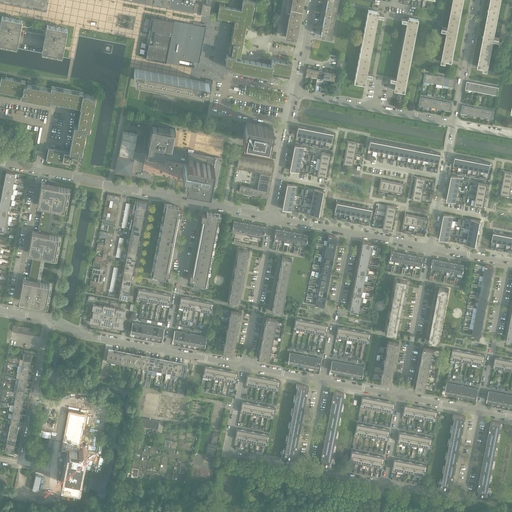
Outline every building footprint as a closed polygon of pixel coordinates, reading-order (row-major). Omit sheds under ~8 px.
[(47,0),(0,0),(0,1),(45,10),(47,0)] [(193,11),(195,0),(170,0),(169,7),(193,11)] [(203,0),(195,0),(193,11),(201,13),(203,0)] [(211,0),(203,0),(201,13),(206,14),(206,13),(209,14),(211,0)] [(241,46),(245,25),(250,26),(255,2),(246,0),(244,0),(242,11),(240,11),(240,10),(219,6),(217,17),(235,20),(234,25),(229,52),(230,52),(229,54),(227,54),(225,61),(226,61),(225,65),(230,66),(229,68),(271,76),(272,71),(290,75),(292,64),(273,61),(273,63),(255,60),(255,62),(234,58),(235,56),(240,57),(242,46),(241,46)] [(303,0),(292,0),(291,8),(301,10),(302,4),(303,5),(304,3),(304,2),(303,2),(303,0)] [(452,61),(464,0),(454,0),(449,28),(441,27),(440,29),(439,30),(449,31),(443,59),(442,59),(441,62),(446,63),(447,60),(452,61)] [(490,0),(478,66),(484,67),(483,70),(488,71),(488,68),(487,68),(492,40),(502,42),(502,41),(501,38),(493,37),(500,0),(490,0)] [(327,5),(324,20),(334,22),(337,7),(327,5)] [(301,10),(291,8),(288,22),(299,24),(300,19),(301,19),(301,16),(300,16),(301,10)] [(368,10),(367,16),(354,83),(363,84),(365,76),(372,77),(372,74),(366,73),(376,17),(383,18),(384,15),(377,14),(377,12),(368,10)] [(19,40),(22,20),(2,16),(0,25),(0,43),(17,47),(19,40)] [(198,68),(206,27),(152,16),(144,58),(198,68)] [(402,18),(402,19),(401,22),(408,23),(397,79),(390,78),(390,81),(397,82),(395,90),(404,92),(418,19),(409,18),(409,20),(402,18)] [(324,20),(321,36),(331,38),(334,22),(324,20)] [(299,24),(288,22),(285,37),(296,39),(297,33),(298,33),(298,30),(297,30),(299,24)] [(64,49),(68,29),(47,25),(43,45),(42,52),(62,56),(64,49)] [(213,81),(205,79),(205,82),(135,69),(134,73),(136,74),(135,80),(203,93),(203,92),(204,92),(205,89),(211,91),(213,81)] [(431,75),(425,74),(423,82),(430,83),(431,75)] [(25,81),(1,76),(0,83),(0,89),(23,94),(22,96),(49,101),(49,99),(81,105),(82,101),(83,95),(83,92),(51,86),(51,89),(27,84),(27,86),(25,85),(25,81)] [(451,78),(444,77),(443,85),(449,87),(451,78)] [(467,82),(465,90),(472,91),(473,83),(467,82)] [(499,88),(492,87),(491,95),(497,96),(499,88)] [(48,149),(48,151),(46,159),(70,164),(71,159),(77,160),(78,154),(81,155),(81,152),(82,153),(86,129),(89,129),(95,97),(83,95),(82,101),(83,101),(79,127),(76,126),(71,150),(73,151),(72,153),(48,149)] [(427,99),(420,97),(419,105),(425,107),(427,99)] [(475,108),(469,107),(467,115),(473,116),(475,108)] [(481,109),(475,108),(473,116),(480,117),(481,109)] [(494,112),(488,110),(486,118),(493,120),(494,112)] [(273,127),(246,121),(242,141),(269,146),(271,134),(273,127)] [(215,157),(193,153),(194,150),(188,149),(188,152),(171,149),(175,129),(158,125),(157,127),(152,126),(146,153),(164,156),(163,159),(185,163),(184,163),(183,169),(185,170),(184,175),(187,176),(186,182),(200,184),(208,186),(209,186),(215,157)] [(130,174),(138,135),(123,132),(118,156),(116,171),(130,174)] [(257,189),(251,187),(240,185),(239,192),(260,196),(261,197),(261,196),(268,198),(274,165),(272,165),(273,160),(239,154),(237,167),(243,168),(243,167),(261,171),(257,189)] [(222,158),(215,157),(209,186),(212,187),(216,187),(222,158)] [(64,211),(66,197),(68,189),(44,184),(43,189),(40,189),(38,200),(40,201),(39,206),(43,207),(51,208),(55,209),(64,211)] [(119,202),(121,197),(107,194),(106,200),(113,201),(112,208),(117,209),(117,206),(119,207),(119,203),(118,203),(118,202),(119,202)] [(174,248),(176,237),(175,237),(179,215),(181,215),(182,210),(178,209),(179,206),(164,204),(151,274),(165,277),(166,274),(170,275),(171,270),(170,270),(168,269),(173,247),(174,248)] [(112,208),(105,206),(104,212),(111,213),(109,220),(115,221),(116,215),(117,215),(118,209),(117,209),(112,208)] [(46,234),(51,208),(43,207),(42,211),(41,211),(41,212),(42,212),(41,217),(40,216),(40,217),(41,217),(40,222),(39,222),(39,227),(38,227),(38,228),(38,232),(46,234)] [(207,285),(221,214),(207,212),(206,215),(202,214),(201,219),(202,219),(203,219),(199,241),(198,241),(196,252),(197,252),(193,274),(191,274),(190,279),(194,280),(193,283),(207,285)] [(405,214),(403,223),(409,225),(411,215),(405,214)] [(116,221),(115,221),(109,220),(102,219),(101,224),(108,226),(107,232),(112,233),(113,229),(114,227),(115,227),(116,221)] [(231,232),(263,238),(263,236),(264,236),(266,227),(233,221),(231,232)] [(107,232),(100,231),(99,237),(106,238),(105,245),(110,246),(110,243),(112,244),(112,240),(111,240),(111,239),(112,239),(114,234),(112,233),(107,232)] [(45,306),(48,290),(50,284),(40,282),(37,282),(42,256),(45,257),(55,258),(59,236),(49,235),(46,234),(38,232),(34,232),(33,237),(31,237),(29,248),(31,248),(30,254),(33,254),(32,259),(32,260),(31,264),(31,265),(30,270),(29,275),(29,276),(28,280),(25,280),(24,285),(22,284),(20,296),(22,296),(21,301),(45,306)] [(111,246),(110,246),(105,245),(98,243),(96,249),(104,250),(102,257),(108,258),(108,256),(109,256),(110,253),(109,252),(109,251),(110,252),(111,246)] [(246,265),(247,259),(249,251),(239,249),(236,263),(246,265)] [(109,258),(108,258),(102,257),(95,255),(94,261),(101,263),(100,269),(105,270),(106,268),(107,268),(107,265),(106,265),(106,264),(108,264),(109,258)] [(292,259),(291,259),(282,257),(279,271),(289,273),(292,259)] [(244,278),(245,273),(246,265),(236,263),(233,276),(244,278)] [(100,269),(93,268),(92,273),(99,275),(98,281),(103,282),(104,276),(105,276),(106,270),(105,270),(100,269)] [(287,286),(288,283),(289,273),(279,271),(277,284),(287,286)] [(241,292),(242,286),(244,278),(233,276),(231,290),(241,292)] [(403,295),(404,289),(406,281),(396,279),(393,293),(403,295)] [(98,281),(90,280),(89,286),(96,287),(95,294),(100,295),(102,288),(103,288),(104,283),(103,282),(98,281)] [(284,300),(286,290),(287,286),(277,284),(274,298),(284,300)] [(449,289),(439,287),(437,301),(447,303),(449,289)] [(238,305),(239,300),(241,292),(231,290),(228,303),(238,305)] [(401,308),(402,300),(403,295),(393,293),(391,306),(401,308)] [(282,313),(282,310),(284,300),(274,298),(272,311),(282,313)] [(444,316),(446,306),(447,303),(437,301),(434,314),(444,316)] [(103,305),(103,307),(102,307),(102,306),(93,304),(92,310),(93,310),(93,312),(92,311),(92,312),(93,312),(92,315),(92,316),(92,317),(91,317),(89,322),(99,324),(99,323),(100,324),(99,326),(112,328),(113,326),(113,327),(123,329),(124,323),(122,323),(122,322),(123,322),(123,321),(123,318),(124,318),(124,317),(123,317),(124,316),(125,316),(126,311),(117,309),(116,310),(116,307),(103,305)] [(398,322),(401,308),(391,306),(388,320),(398,322)] [(238,326),(241,313),(231,311),(230,317),(230,318),(228,324),(238,326)] [(441,330),(442,326),(444,316),(434,314),(431,328),(441,330)] [(275,327),(275,326),(276,319),(266,317),(264,331),(274,333),(275,327)] [(395,335),(398,322),(388,320),(385,333),(395,335)] [(236,340),(238,326),(228,324),(227,331),(226,338),(236,340)] [(439,344),(441,333),(441,330),(431,328),(429,342),(439,344)] [(272,340),(273,339),(274,333),(264,331),(261,345),(271,347),(272,340)] [(233,353),(236,340),(226,338),(224,344),(224,345),(223,351),(233,353)] [(395,356),(396,351),(398,343),(388,341),(387,347),(387,348),(385,355),(395,356)] [(270,354),(270,353),(271,347),(261,345),(259,358),(269,360),(270,354)] [(432,357),(432,356),(434,350),(424,348),(421,361),(431,363),(432,357)] [(25,350),(24,353),(23,360),(31,361),(32,354),(30,354),(31,351),(25,350)] [(393,370),(394,364),(395,356),(385,355),(384,361),(384,362),(383,368),(393,370)] [(31,361),(23,360),(21,366),(30,368),(31,361)] [(430,370),(431,363),(421,361),(418,375),(428,377),(430,370)] [(30,368),(21,366),(20,373),(28,374),(30,368)] [(390,384),(391,378),(393,370),(383,368),(382,375),(381,375),(380,382),(390,384)] [(28,374),(20,373),(19,379),(27,381),(28,374)] [(427,383),(428,377),(418,375),(416,388),(426,390),(427,384),(427,383)] [(27,381),(19,379),(18,386),(26,387),(27,381)] [(308,386),(298,384),(295,398),(306,400),(308,386)] [(26,387),(18,386),(16,392),(25,394),(26,387)] [(334,391),(331,405),(341,407),(344,393),(334,391)] [(25,394),(16,392),(15,399),(23,400),(25,394)] [(306,400),(295,398),(293,411),(303,413),(306,400)] [(23,400),(15,399),(14,405),(22,407),(23,400)] [(22,407),(14,405),(11,405),(10,411),(13,412),(21,414),(22,407)] [(331,405),(328,418),(338,420),(341,407),(331,405)] [(303,413),(293,411),(290,425),(300,427),(303,413)] [(21,414),(13,412),(11,418),(20,420),(21,414)] [(70,452),(64,485),(77,487),(78,482),(76,482),(80,460),(83,460),(84,453),(77,452),(76,452),(76,451),(76,450),(82,419),(84,420),(85,415),(72,412),(64,450),(69,451),(70,451),(70,452)] [(465,417),(455,415),(453,428),(463,430),(465,417)] [(20,420),(11,418),(10,425),(18,427),(20,420)] [(159,422),(141,418),(140,425),(158,428),(159,422)] [(328,418),(326,432),(336,434),(338,420),(328,418)] [(491,421),(488,435),(498,437),(501,423),(491,421)] [(290,425),(288,438),(298,440),(300,427),(290,425)] [(463,430),(453,428),(450,442),(460,444),(463,430)] [(17,433),(9,431),(8,438),(16,439),(17,433)] [(211,444),(208,443),(206,455),(208,455),(207,461),(213,462),(219,433),(213,432),(211,444)] [(326,432),(323,445),(333,447),(336,434),(326,432)] [(488,435),(486,448),(496,450),(498,437),(488,435)] [(16,439),(8,438),(6,444),(15,446),(16,439)] [(288,438),(285,452),(293,453),(293,454),(295,454),(298,440),(288,438)] [(460,444),(450,442),(447,455),(457,457),(460,444)] [(15,446),(6,444),(5,451),(13,453),(15,446)] [(321,459),(322,459),(331,460),(333,447),(323,445),(321,459)] [(486,448),(483,462),(493,464),(496,450),(486,448)] [(283,451),(281,458),(293,460),(294,456),(293,456),(293,454),(293,453),(285,452),(283,451)] [(447,455),(445,469),(455,471),(457,457),(447,455)] [(322,461),(321,461),(320,466),(332,468),(333,461),(331,460),(322,459),(322,461)] [(483,462),(480,475),(490,477),(493,464),(483,462)] [(445,469),(442,482),(451,484),(452,484),(455,471),(445,469)] [(478,489),(479,489),(480,489),(488,491),(490,477),(480,475),(478,489)] [(440,481),(438,488),(450,491),(451,486),(450,486),(451,484),(442,482),(440,481)] [(479,491),(478,496),(489,498),(490,491),(488,491),(480,489),(479,489),(479,491)]
